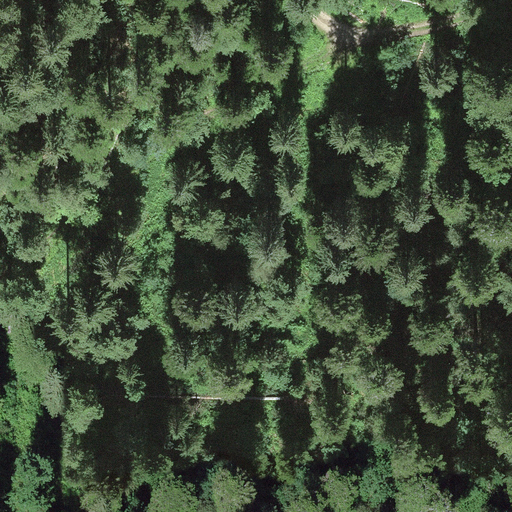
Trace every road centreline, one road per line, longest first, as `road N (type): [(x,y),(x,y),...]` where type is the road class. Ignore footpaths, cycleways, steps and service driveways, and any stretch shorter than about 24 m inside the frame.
road 1 (track): [(0,278),(137,161),(351,56)]
road 2 (track): [(351,56),(372,88),(401,105),(485,120),(511,113)]
road 3 (track): [(351,56),(508,0)]
